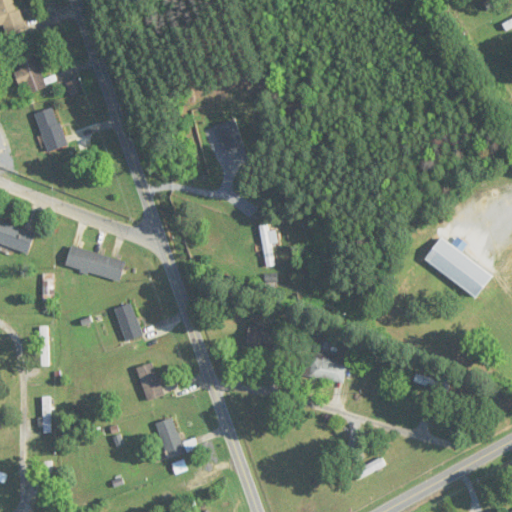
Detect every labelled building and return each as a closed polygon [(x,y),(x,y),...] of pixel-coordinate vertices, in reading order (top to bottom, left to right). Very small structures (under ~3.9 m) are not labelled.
[(0,0),(0,11),(0,29),(19,30),(19,0),(0,0)] [(508,0),(490,0),(485,3),(489,11),(508,0)] [(35,49),(17,55),(21,70),(15,72),(19,85),(26,83),(29,93),(47,88),(35,49)] [(35,114),(49,152),(68,145),(53,107),(35,114)] [(248,158),(240,120),(218,125),(227,163),(248,158)] [(0,243),(30,254),(36,234),(0,221),(0,243)] [(260,226),(267,268),(277,266),(274,244),(279,243),(276,231),(271,232),(270,224),(260,226)] [(424,261),(477,298),(494,275),(441,237),(424,261)] [(66,265),(120,281),(126,261),(72,245),(66,265)] [(44,302),(56,302),(56,274),(44,274),(44,302)] [(128,341),(144,335),(132,304),(116,310),(128,341)] [(282,332),(251,324),(246,344),(277,352),(282,332)] [(51,366),(51,327),(41,327),(41,366),(51,366)] [(315,382),(348,378),(346,364),(338,365),(336,352),(311,356),(315,382)] [(164,395),(154,363),(137,368),(148,401),(164,395)] [(43,431),(53,431),(53,398),(43,398),(43,431)] [(157,423),(170,459),(187,453),(174,417),(157,423)]
